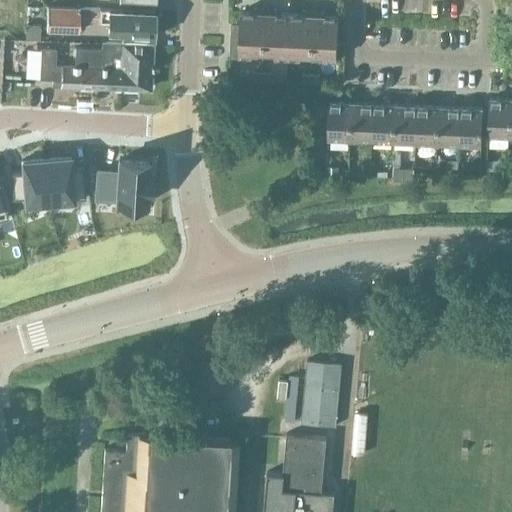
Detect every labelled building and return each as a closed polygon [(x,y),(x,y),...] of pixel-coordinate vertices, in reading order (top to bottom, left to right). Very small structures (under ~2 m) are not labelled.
[(79,7),(47,6),(46,29),(78,30),(79,7)] [(263,56),(265,12),(257,12),(258,8),(255,7),(254,11),(240,11),(240,24),(239,33),(239,41),(238,50),(238,54),(239,54),(263,56)] [(287,57),(290,13),(276,12),(277,9),(274,8),(273,12),(265,12),(263,56),(287,57)] [(100,9),(99,21),(108,22),(108,31),(121,31),(121,36),(154,37),(154,28),(157,26),(158,18),(155,16),(155,11),(109,9),(100,9)] [(312,58),(314,14),(306,14),(306,10),(303,10),(303,14),(290,13),(287,57),(312,58)] [(336,60),(339,16),(326,15),(326,11),(323,11),(323,15),(314,14),(312,58),(336,60)] [(232,24),(231,32),(239,33),(240,24),(232,24)] [(231,32),(231,41),(239,41),(239,33),(231,32)] [(231,41),(230,50),(238,50),(239,41),(231,41)] [(75,61),(75,65),(79,65),(78,86),(114,88),(148,89),(152,88),(154,44),(103,42),(103,49),(76,48),(75,61)] [(32,44),(32,47),(32,60),(75,61),(76,48),(76,46),(32,44)] [(6,46),(5,83),(31,84),(32,60),(32,47),(6,46)] [(230,50),(230,58),(238,59),(239,54),(238,54),(238,50),(230,50)] [(254,79),(254,80),(263,81),(263,71),(255,71),(254,79)] [(263,71),(263,81),(272,81),(272,72),(263,71)] [(303,73),(303,82),(311,83),(312,74),(303,73)] [(312,74),(311,83),(320,83),(321,74),(312,74)] [(510,136),(511,101),(490,100),(488,136),(510,136)] [(328,139),(350,140),(351,103),(329,102),(328,139)] [(350,140),(372,141),(373,104),(351,103),(350,140)] [(372,141),(394,142),(395,105),(373,104),(372,141)] [(394,142),(416,143),(417,106),(395,105),(394,142)] [(416,143),(438,144),(439,107),(417,106),(416,143)] [(438,144),(460,145),(461,108),(439,107),(438,144)] [(461,108),(460,145),(482,146),(483,109),(461,108)] [(83,167),(71,168),(70,156),(46,157),(49,200),(86,197),(83,167)] [(49,200),(46,157),(22,159),(23,171),(11,172),(13,198),(25,197),(25,202),(49,200)] [(119,159),(118,170),(97,169),(95,198),(116,199),(116,201),(147,203),(147,195),(151,195),(152,169),(148,169),(149,160),(119,159)] [(0,186),(0,219),(8,217),(0,186)] [(299,423),(333,426),(340,365),(306,361),(299,423)] [(352,392),(351,411),(362,411),(362,393),(352,392)] [(355,439),(357,420),(348,419),(345,438),(355,439)] [(234,511),(239,439),(128,433),(127,450),(105,449),(101,511),(234,511)] [(268,472),(264,511),(333,511),(335,492),(322,491),(327,436),(288,433),(286,453),(285,453),(285,462),(284,473),(268,472)]
